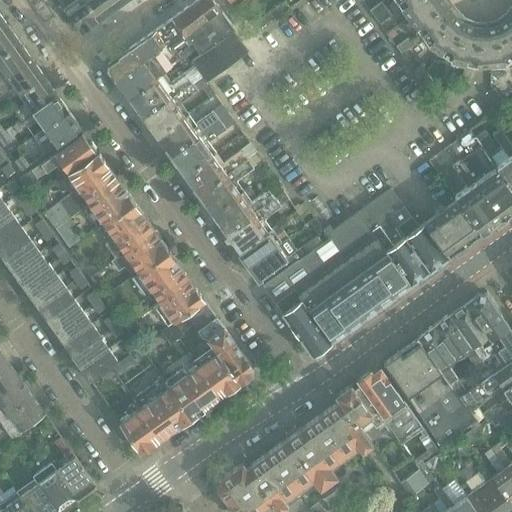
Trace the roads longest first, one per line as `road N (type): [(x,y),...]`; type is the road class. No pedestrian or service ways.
road 1 (residential): [(303,386),(74,68)]
road 2 (residential): [(139,494),(0,302)]
road 3 (tertiary): [(303,386),(481,262)]
road 4 (tertiary): [(173,470),(303,386)]
